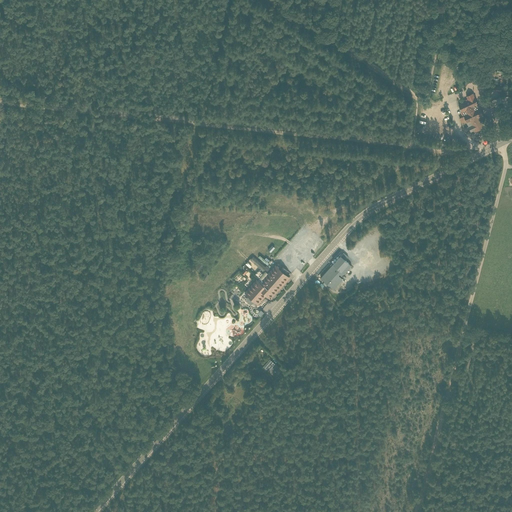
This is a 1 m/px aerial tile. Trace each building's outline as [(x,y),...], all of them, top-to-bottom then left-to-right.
[(471,121),(473,126),(481,123),(478,118),(483,115),(480,108),(473,93),(467,96),(468,100),(463,103),(461,100),(458,102),(459,104),(458,105),(462,112),(463,112),(464,115),(467,123),(471,121)] [(348,257),(343,253),(333,264),(332,263),(330,265),(331,266),(321,278),(324,281),(323,283),(328,287),(329,286),(333,289),(343,279),(342,278),(345,276),(344,274),(352,266),(349,263),(345,260),(348,257)] [(264,259),(260,255),(258,257),(268,264),(270,261),(266,257),(264,259)] [(271,298),(289,277),(286,274),(287,273),(281,267),(280,268),(275,264),(268,273),(267,272),(270,268),(268,267),(265,265),(264,266),(253,256),(250,259),(264,272),(262,273),(259,270),(255,274),(259,277),(262,280),(260,282),(256,279),(245,292),(252,298),(257,291),(263,294),(265,295),(266,294),(271,298)] [(205,267),(198,261),(193,267),(200,272),(205,267)] [(236,288),(234,288),(231,291),(231,293),(235,297),(240,292),(236,288)] [(282,369),(270,358),(263,366),(275,377),(282,369)]
